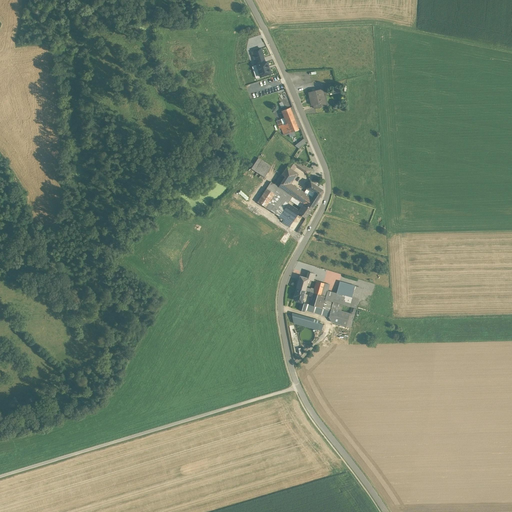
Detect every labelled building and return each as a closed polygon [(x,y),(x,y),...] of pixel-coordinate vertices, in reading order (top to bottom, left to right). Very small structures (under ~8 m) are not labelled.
[(261,47),(252,50),(257,64),(266,61),(261,47)] [(266,61),(257,64),(255,65),(259,78),(270,74),(266,61)] [(322,90),(308,93),(309,97),(310,97),(312,105),(313,105),(321,104),(325,103),(322,90)] [(289,108),(282,111),(285,118),(292,115),(289,108)] [(298,130),(292,115),(285,118),(288,125),(291,133),(298,130)] [(283,127),(281,128),(284,136),(291,133),(288,125),(283,127)] [(303,139),(295,146),(298,148),(305,143),(303,139)] [(271,167),(258,157),(251,168),(264,177),(271,167)] [(292,158),(287,167),(293,171),(296,166),(301,170),(304,166),(292,158)] [(287,167),(281,175),(285,177),(278,187),(285,192),(290,184),(297,174),(293,171),(287,167)] [(322,190),(310,182),(306,188),(314,193),(312,196),(318,200),(323,192),(322,190)] [(318,200),(312,196),(311,198),(290,184),(285,192),(292,196),(295,199),(298,201),(298,200),(300,202),(304,204),(312,209),(318,200)] [(285,192),(278,187),(275,192),(265,207),(279,216),(287,204),(288,202),(292,196),(285,192)] [(295,199),(292,196),(288,202),(287,204),(290,206),(292,203),(295,199)] [(290,206),(287,204),(279,216),(287,222),(291,224),(298,213),(299,212),(290,206)] [(312,209),(304,204),(299,212),(298,213),(302,216),(306,219),(306,218),(312,209)] [(306,278),(299,276),(298,281),(297,284),(296,288),(306,291),(307,290),(305,289),(308,280),(306,280),(307,279),(308,279),(306,278)] [(324,283),(317,281),(314,290),(313,293),(321,295),(324,283)] [(355,286),(340,282),(336,294),(351,298),(355,286)] [(324,283),(321,295),(325,297),(327,291),(329,285),(324,283)] [(306,291),(296,288),(295,292),(294,296),(296,296),(294,301),(301,303),(301,302),(303,298),(304,292),(306,293),(306,291)] [(336,294),(327,291),(325,297),(325,300),(333,302),(349,307),(351,298),(336,294)] [(313,293),(309,292),(309,295),(312,296),(310,305),(308,311),(328,317),(333,302),(325,300),(325,297),(321,295),(313,293)] [(358,300),(351,298),(349,307),(356,309),(358,300)] [(349,307),(333,302),(328,317),(332,322),(350,328),(356,309),(349,307)] [(320,321),(292,313),(292,315),(293,323),(317,330),(319,324),(320,321)] [(307,329),(305,329),(304,330),(303,331),(302,332),(301,334),(301,336),(301,339),(303,340),(304,342),(306,342),(308,343),(310,342),(311,342),(313,340),(314,338),(315,337),(315,335),(314,333),(312,331),(311,330),(309,329),(307,329)]
